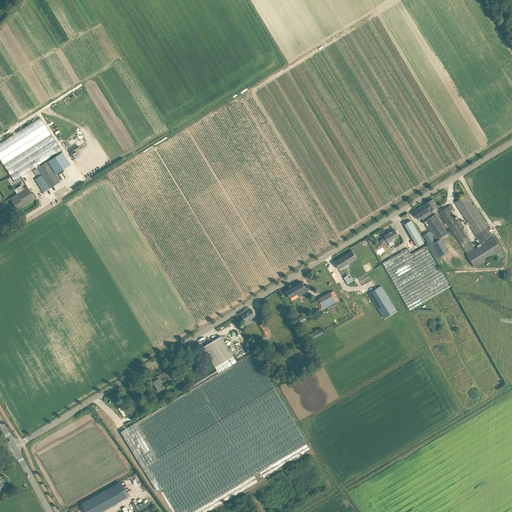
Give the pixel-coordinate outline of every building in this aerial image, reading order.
[(40,118),(0,143),(0,157),(14,180),(61,150),(40,118)] [(60,181),(55,174),(70,164),(62,152),(37,167),(50,188),(60,181)] [(36,196),(34,193),(32,194),(27,186),(16,193),(17,194),(10,198),(16,208),(23,204),(24,206),(35,199),(34,197),(36,196)] [(455,202),(481,243),(486,241),(495,235),(489,226),(487,224),(474,204),(473,205),(466,195),(455,202)] [(425,203),(412,212),(415,216),(417,219),(422,216),(423,219),(427,216),(429,215),(428,212),(429,212),(430,211),(433,209),(437,207),(432,199),(425,203)] [(451,211),(453,209),(451,205),(440,211),(466,252),(473,247),(474,247),(451,211)] [(426,226),(432,235),(425,239),(430,245),(437,258),(447,252),(439,238),(447,233),(442,225),(436,214),(426,220),(429,224),(426,226)] [(411,222),(405,225),(417,248),(424,244),(411,222)] [(392,240),(398,236),(395,230),(392,232),(392,231),(384,236),(391,246),(395,244),(392,240)] [(466,252),(467,254),(475,267),(502,250),(494,237),(486,242),(486,241),(481,243),(482,244),(474,249),(473,247),(466,252)] [(409,247),(383,263),(410,310),(451,287),(426,243),(412,251),(409,247)] [(334,262),(339,269),(357,258),(352,251),(334,262)] [(299,297),(307,291),(301,281),(286,291),(290,298),(297,294),(299,297)] [(370,293),(369,294),(385,320),(397,312),(381,286),(373,291),(370,293)] [(315,301),(321,310),(339,300),(334,291),(315,301)] [(256,317),(252,309),(241,316),(245,322),(248,319),(249,321),(256,317)] [(270,334),(263,322),(265,321),(261,314),(258,316),(262,323),(259,325),(266,336),(270,334)] [(299,318),(301,322),(308,318),(306,314),(299,318)] [(309,335),(311,339),(322,334),(320,329),(309,335)] [(218,373),(121,432),(156,491),(162,488),(176,511),(191,511),(307,442),(253,352),(237,362),(221,336),(203,347),(218,373)] [(170,381),(174,379),(170,372),(166,374),(164,372),(161,374),(161,375),(159,376),(159,375),(156,377),(155,376),(152,378),(154,381),(154,382),(156,385),(154,386),(157,392),(165,388),(161,381),(167,377),(170,381)] [(107,489),(81,503),(86,511),(100,511),(116,504),(107,489)] [(148,499),(137,504),(141,510),(152,505),(148,499)] [(136,511),(137,511),(140,511),(135,502),(132,504),(136,511)]
